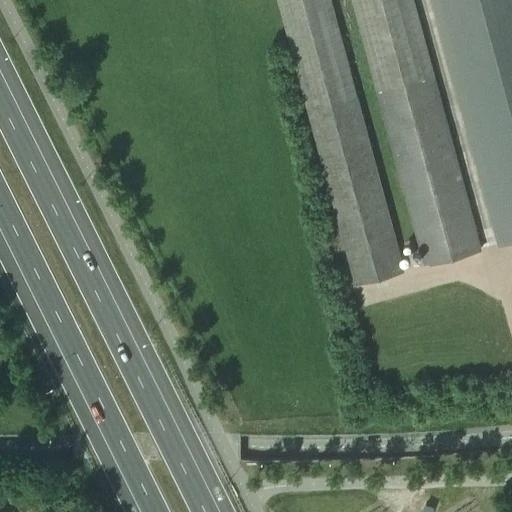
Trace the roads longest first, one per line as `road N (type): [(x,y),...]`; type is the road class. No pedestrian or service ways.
road 1 (primary): [(209,511),(0,91)]
road 2 (primary): [(0,201),(153,511)]
